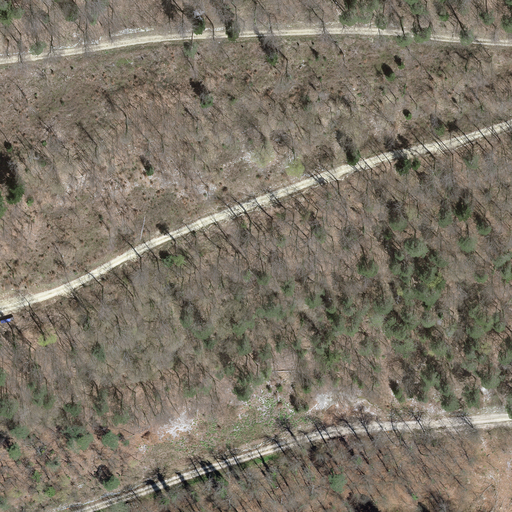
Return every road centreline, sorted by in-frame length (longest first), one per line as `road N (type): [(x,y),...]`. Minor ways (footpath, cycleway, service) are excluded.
road 1 (track): [(0,309),(296,186),(511,122)]
road 2 (track): [(511,44),(319,33),(0,61)]
road 3 (track): [(80,511),(297,440),(511,416)]
